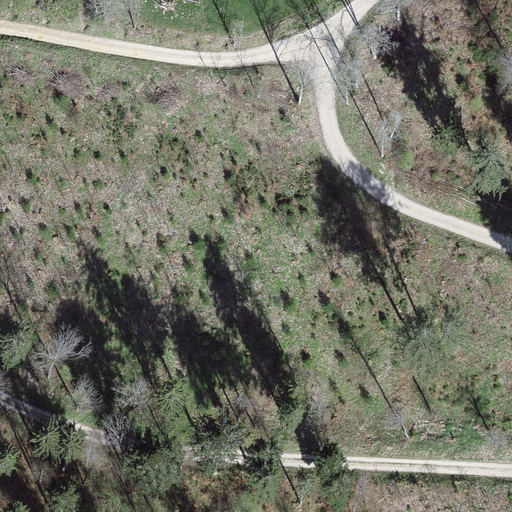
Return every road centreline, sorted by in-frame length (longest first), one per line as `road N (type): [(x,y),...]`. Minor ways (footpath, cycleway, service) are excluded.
road 1 (track): [(511,467),(141,440),(70,423),(0,392)]
road 2 (track): [(375,0),(346,23),(250,67),(0,31)]
road 3 (track): [(346,23),(319,112),(335,162),(382,204),(511,241)]
